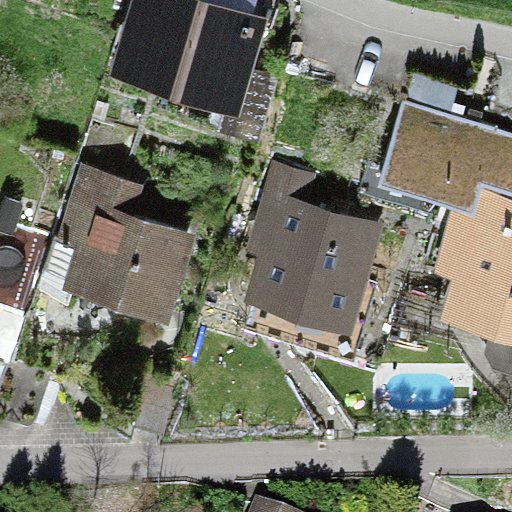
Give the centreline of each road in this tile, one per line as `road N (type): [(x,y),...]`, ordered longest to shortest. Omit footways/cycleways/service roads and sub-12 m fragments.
road 1 (residential): [(0,464),(511,453)]
road 2 (residential): [(345,0),(511,45)]
